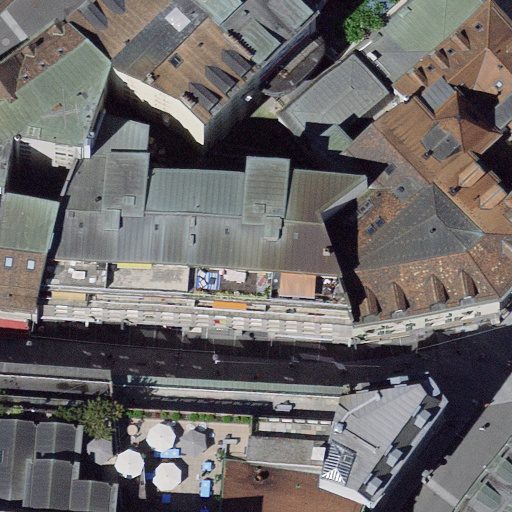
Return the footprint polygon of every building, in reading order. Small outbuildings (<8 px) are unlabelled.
[(198,0),(111,0),(68,42),(133,110),(177,133),(199,165),(295,80),(198,0)] [(198,0),(295,80),(328,45),(349,24),(338,13),(323,0),(198,0)] [(348,0),(323,0),(338,13),(348,0)] [(511,35),(481,0),(417,0),(360,54),(416,112),(395,137),(511,244),(511,35)] [(0,200),(38,205),(43,153),(97,165),(116,170),(130,126),(133,110),(68,42),(0,93),(0,200)] [(317,172),(388,111),(355,73),(284,134),(317,172)] [(197,332),(209,178),(173,174),(173,141),(130,126),(116,170),(97,165),(85,212),(57,318),(197,332)] [(360,170),(385,191),(347,230),(383,344),(507,321),(511,316),(511,244),(395,137),(360,170)] [(209,178),(197,332),(383,344),(347,230),(385,191),(319,187),(319,179),(275,176),(274,184),(209,178)] [(0,313),(57,318),(85,212),(38,205),(0,200),(0,313)] [(0,511),(246,511),(250,485),(325,495),(344,400),(308,402),(127,385),(0,374),(0,511)] [(433,384),(344,400),(325,495),(359,511),(374,511),(454,409),(433,384)] [(511,511),(511,476),(484,508),(481,511),(511,511)] [(359,511),(325,495),(250,485),(246,511),(359,511)]
